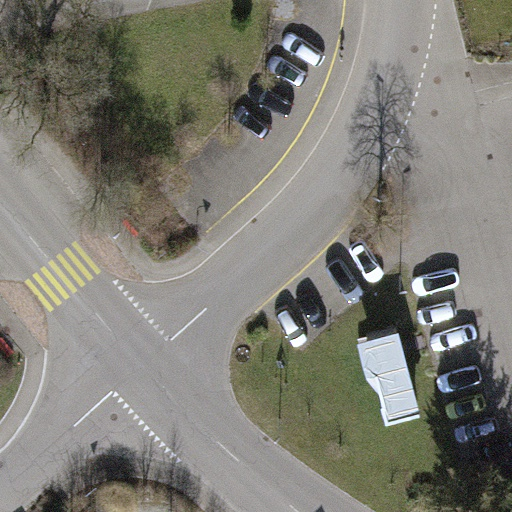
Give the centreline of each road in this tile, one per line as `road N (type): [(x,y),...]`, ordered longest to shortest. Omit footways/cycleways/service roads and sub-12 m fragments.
road 1 (residential): [(387,86),(355,160),(312,217),(144,366)]
road 2 (tertiary): [(144,366),(0,200)]
road 3 (tertiary): [(295,511),(144,366)]
road 4 (residential): [(144,366),(0,503)]
road 5 (residential): [(461,142),(511,315)]
